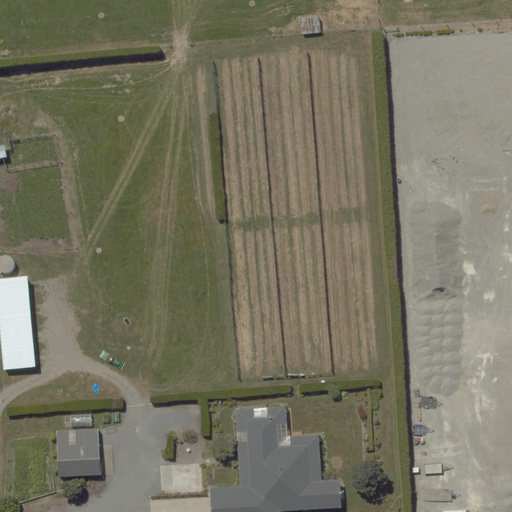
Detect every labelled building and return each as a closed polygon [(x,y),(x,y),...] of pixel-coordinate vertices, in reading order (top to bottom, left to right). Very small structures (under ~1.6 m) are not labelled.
[(321,17),(300,19),(301,39),(322,37),(321,17)] [(390,390),(371,391),(376,486),(395,485),(390,390)] [(288,408),(235,410),(239,488),(213,489),(214,511),(334,511),(333,483),(323,483),(321,433),(290,435),(288,408)] [(198,414),(174,418),(176,432),(201,428),(198,414)] [(105,432),(58,433),(59,482),(113,480),(112,445),(105,445),(105,432)] [(202,511),(200,462),(199,438),(169,439),(170,465),(161,466),(163,495),(151,496),(147,496),(147,511),(202,511)]
